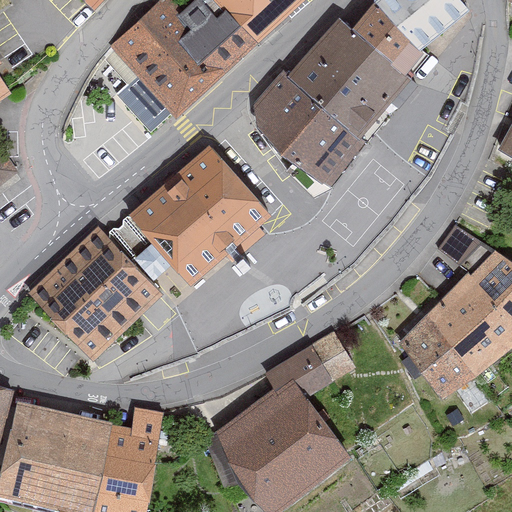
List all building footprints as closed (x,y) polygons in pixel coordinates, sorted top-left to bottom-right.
[(109,0),(88,0),(100,11),(109,0)] [(175,112),(180,118),(258,46),(216,0),(204,0),(180,22),(163,4),(115,48),(144,79),(123,99),(153,132),(175,112)] [(216,0),(258,46),(308,0),(216,0)] [(386,0),(381,5),(425,53),(473,9),(465,0),(386,0)] [(381,5),(357,33),(407,75),(425,53),(381,5)] [(348,24),(296,85),(363,142),(415,81),(407,75),(357,33),(348,24)] [(0,56),(0,103),(14,95),(0,71),(0,58),(1,58),(0,56)] [(318,199),(337,190),(330,184),(363,142),(296,85),(292,81),(259,110),(258,124),(300,168),(291,174),(318,199)] [(212,149),(111,237),(136,264),(143,258),(162,279),(177,266),(193,284),(271,214),(212,149)] [(0,184),(19,172),(5,153),(0,156),(0,184)] [(108,232),(35,297),(93,361),(165,296),(136,264),(111,237),(108,232)] [(511,263),(492,249),(468,278),(511,321),(511,263)] [(480,378),(511,350),(511,321),(468,278),(431,317),(480,378)] [(443,400),(480,378),(431,317),(402,342),(443,400)] [(335,335),(314,350),(336,382),(357,368),(335,335)] [(271,379),(279,391),(297,379),(311,399),(336,382),(314,350),(271,379)] [(279,391),(216,434),(220,438),(209,442),(230,492),(246,487),(268,511),(275,511),(352,460),(311,399),(297,379),(279,391)] [(0,388),(0,468),(1,467),(16,394),(0,388)] [(21,404),(3,494),(92,511),(97,511),(115,422),(21,404)] [(136,426),(115,422),(97,511),(149,511),(168,418),(138,413),(136,426)]
